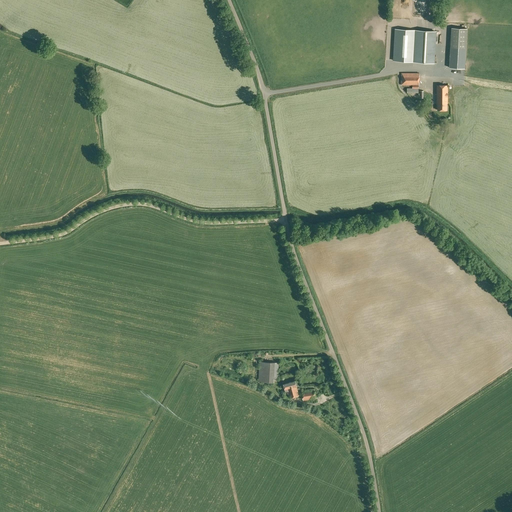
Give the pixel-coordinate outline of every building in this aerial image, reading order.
[(465,48),(467,28),(452,28),(451,48),(465,48)] [(395,29),(393,60),(416,62),(419,31),(395,29)] [(417,62),(434,63),(436,32),(419,31),(417,62)] [(440,58),(449,58),(449,47),(440,46),(440,58)] [(419,85),(419,73),(401,73),(401,85),(412,85),(412,88),(407,88),(407,93),(418,93),(418,85),(419,85)] [(447,110),(447,103),(447,85),(437,85),(437,104),(437,110),(447,110)] [(278,378),(278,362),(259,361),(258,381),(273,382),(273,378),(278,378)] [(299,396),(296,387),(297,386),(297,385),(297,383),(296,383),(295,381),(283,384),(285,392),(288,391),(290,398),(299,396)] [(303,400),(316,398),(314,389),(302,391),(303,400)]
